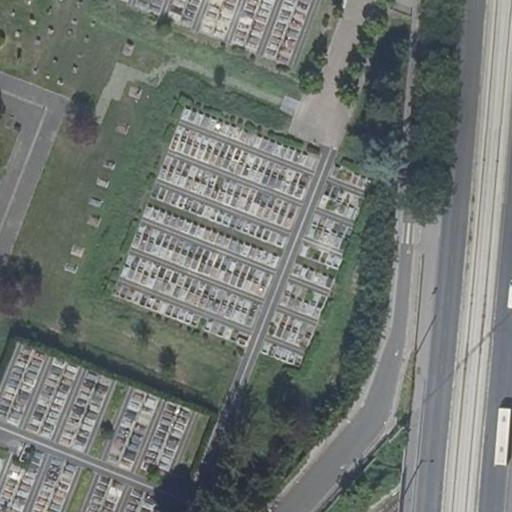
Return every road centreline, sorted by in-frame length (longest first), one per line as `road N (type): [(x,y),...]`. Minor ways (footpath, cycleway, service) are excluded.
road 1 (unclassified): [(427,0),(392,359),(363,429),(291,511)]
road 2 (primary): [(472,0),(428,511)]
road 3 (primary): [(490,511),(511,261)]
